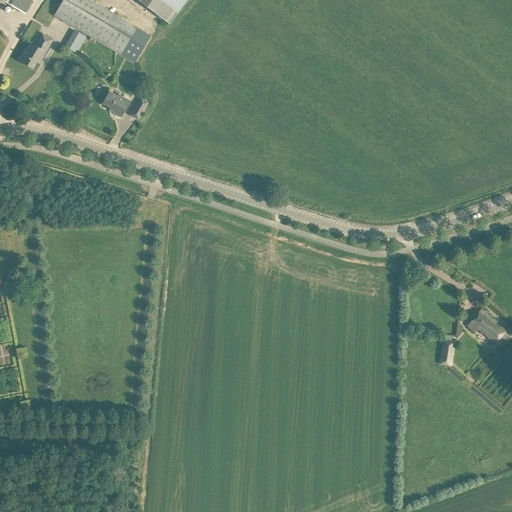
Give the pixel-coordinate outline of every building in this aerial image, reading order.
[(1,0),(25,13),(32,0),(1,0)] [(89,0),(63,0),(54,15),(122,55),(135,62),(150,36),(138,28),(89,0)] [(137,0),(169,24),(187,0),(137,0)] [(64,45),(77,52),(85,37),(72,30),(64,45)] [(35,45),(30,42),(26,49),(24,49),(18,60),(33,68),(39,58),(41,59),(48,48),(53,40),(42,33),(35,45)] [(122,117),(131,102),(118,94),(117,96),(109,91),(103,103),(114,110),(113,111),(122,117)] [(141,97),(134,109),(142,114),(149,102),(141,97)] [(495,324),(497,322),(481,309),(467,326),(475,333),(478,330),(502,348),(511,336),(501,327),(500,328),(495,324)] [(454,348),(451,347),(452,341),(444,340),(440,364),(451,365),(454,348)]
